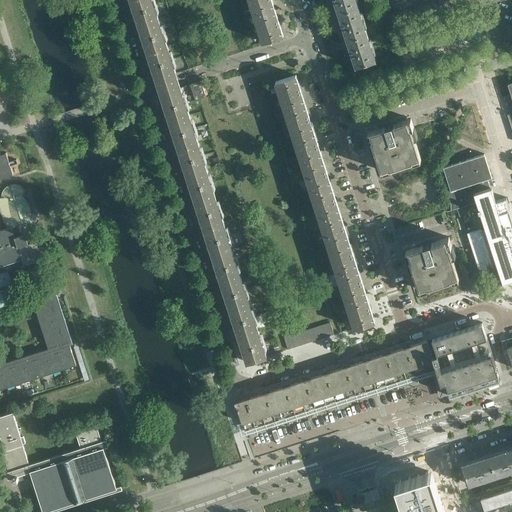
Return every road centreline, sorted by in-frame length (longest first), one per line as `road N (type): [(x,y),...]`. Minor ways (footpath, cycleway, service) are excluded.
road 1 (residential): [(243,383),(140,86)]
road 2 (residential): [(406,331),(335,111)]
road 3 (residential): [(335,111),(511,54)]
road 4 (residential): [(140,86),(308,34)]
road 5 (residential): [(243,383),(406,331)]
road 6 (residential): [(463,511),(450,453),(511,430)]
road 7 (tertiary): [(175,511),(291,472)]
